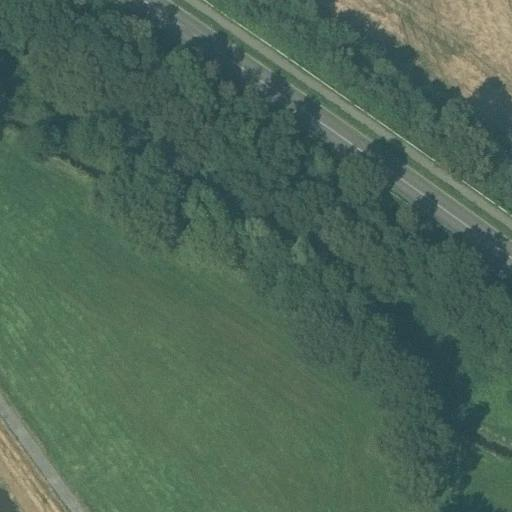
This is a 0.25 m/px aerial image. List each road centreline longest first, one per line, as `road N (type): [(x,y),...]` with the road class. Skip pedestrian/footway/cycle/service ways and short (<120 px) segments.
road 1 (secondary): [(511,269),(136,0)]
road 2 (track): [(78,511),(0,405)]
